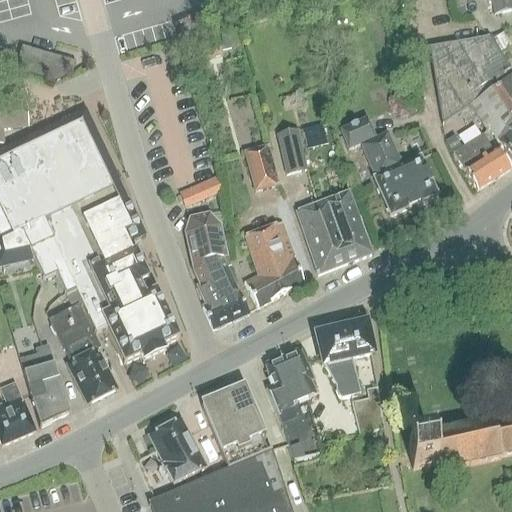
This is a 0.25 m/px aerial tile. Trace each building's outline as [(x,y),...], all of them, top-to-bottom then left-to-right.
[(511,0),(493,0),(495,12),(511,9),(511,0)] [(190,46),(196,65),(221,58),(215,38),(190,46)] [(484,74),(502,62),(487,39),(428,50),(442,126),(471,108),(495,90),(484,74)] [(484,74),(495,90),(498,88),(511,108),(511,115),(507,119),(511,123),(511,76),(502,62),(484,74)] [(59,65),(57,73),(70,75),(72,67),(59,65)] [(471,108),(487,133),(489,131),(495,138),(494,139),(511,160),(511,123),(507,119),(511,115),(511,108),(498,88),(495,90),(471,108)] [(0,146),(4,146),(2,132),(28,129),(25,103),(0,105),(0,146)] [(0,244),(20,235),(29,254),(51,244),(75,294),(81,306),(95,336),(106,331),(123,367),(139,359),(142,366),(164,355),(161,349),(178,341),(167,318),(164,310),(163,311),(163,309),(166,308),(159,295),(156,296),(155,294),(145,299),(141,292),(138,286),(148,281),(135,254),(131,256),(127,246),(144,238),(127,203),(128,202),(127,200),(122,202),(116,189),(121,187),(120,184),(119,185),(86,117),(0,158),(0,244)] [(348,151),(374,140),(366,122),(340,133),(348,151)] [(322,126),(301,132),(307,152),(327,147),(322,126)] [(306,173),(298,132),(275,137),(284,178),(306,173)] [(389,218),(436,197),(419,158),(400,166),(386,135),(359,147),(374,179),(372,180),(389,218)] [(452,156),(477,194),(510,171),(496,149),(492,152),(481,136),(452,156)] [(268,148),(243,155),(254,195),(279,189),(268,148)] [(214,180),(199,187),(205,202),(221,195),(214,180)] [(347,195),(315,207),(323,230),(329,228),(344,267),(370,256),(347,195)] [(317,277),(344,267),(329,228),(323,230),(315,207),(296,215),(317,277)] [(226,260),(219,228),(208,217),(189,221),(185,236),(192,267),(193,268),(202,287),(197,289),(206,308),(202,309),(212,333),(248,316),(222,260),(226,260)] [(242,286),(257,312),(302,286),(282,227),(245,240),(257,277),(242,286)] [(29,254),(20,235),(0,244),(0,264),(30,257),(29,254)] [(51,244),(29,254),(30,257),(43,283),(55,277),(65,299),(75,294),(51,244)] [(81,306),(75,294),(65,299),(71,311),(75,309),(81,306)] [(71,311),(48,323),(69,363),(64,366),(78,394),(80,393),(87,408),(115,393),(109,380),(111,379),(75,309),(71,311)] [(339,419),(362,414),(351,361),(369,356),(361,319),(360,317),(359,316),(358,316),(344,319),(343,320),(342,320),(342,321),(343,324),(334,326),(334,328),(325,330),(322,331),(319,332),(317,335),(316,338),(316,341),(319,354),(317,355),(320,368),(322,367),(334,389),(334,393),(336,399),(339,401),(339,419)] [(19,362),(20,368),(38,430),(67,417),(47,349),(33,353),(35,358),(19,362)] [(264,365),(264,370),(273,392),(272,393),(280,411),(275,413),(294,469),(318,462),(303,404),(314,399),(308,385),(312,383),(306,368),(304,369),(299,356),(294,352),(264,365)] [(0,442),(3,449),(36,435),(15,386),(0,392),(0,393),(6,406),(0,408),(0,442)] [(201,407),(201,408),(201,409),(227,472),(265,454),(265,453),(260,440),(264,438),(244,387),(242,387),(244,391),(208,406),(208,405),(207,405),(207,404),(206,404),(205,404),(204,404),(203,404),(202,404),(202,405),(201,405),(201,406),(201,407)] [(366,402),(370,420),(380,417),(378,399),(366,402)] [(499,459),(511,456),(511,422),(491,426),(491,424),(428,437),(430,443),(407,448),(411,472),(435,467),(436,474),(499,461),(499,459)] [(163,467),(161,468),(172,488),(205,471),(180,423),(148,440),(163,467)] [(227,472),(153,503),(157,511),(290,511),(271,451),(265,453),(265,454),(265,455),(227,472)]
